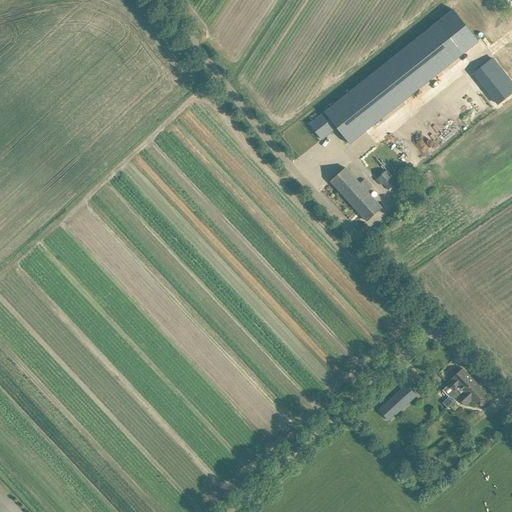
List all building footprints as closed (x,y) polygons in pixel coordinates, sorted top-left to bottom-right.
[(309,124),(302,130),(314,146),(322,139),(337,128),(350,144),(478,41),(453,10),(438,22),(309,124)] [(511,93),(511,82),(492,58),(473,73),(496,101),(498,104),(511,93)] [(388,189),(401,178),(396,172),(392,176),(371,151),(360,160),(382,185),(383,184),(388,189)] [(365,178),(364,180),(359,184),(345,168),(331,181),(367,221),(382,208),(367,192),(371,188),(372,187),(365,178)] [(464,391),(475,381),(462,368),(452,378),(452,379),(447,383),(454,391),(459,386),(464,391)] [(433,372),(428,376),(431,380),(436,375),(433,372)] [(466,406),(472,400),(476,404),(487,394),(475,381),(464,391),(458,397),(466,406)] [(397,414),(416,396),(406,384),(387,402),(397,414)] [(389,420),(397,414),(387,402),(379,409),(389,420)] [(455,413),(463,424),(470,418),(462,407),(455,413)] [(413,459),(426,449),(418,438),(405,449),(413,459)]
